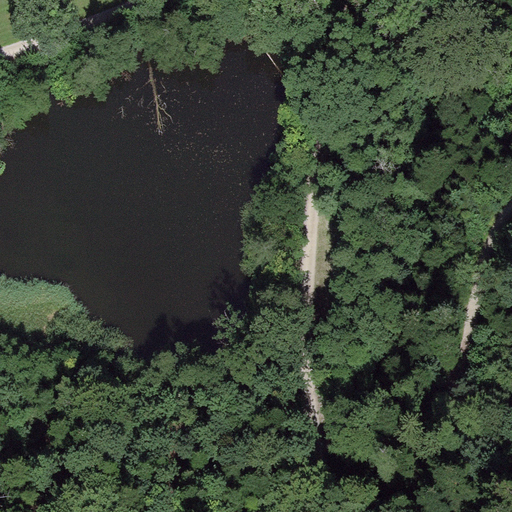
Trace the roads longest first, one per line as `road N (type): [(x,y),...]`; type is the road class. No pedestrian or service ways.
road 1 (track): [(338,0),(316,176),(309,330),(323,511)]
road 2 (track): [(315,424),(423,410),(450,397),(473,337),(476,278),(511,205)]
road 3 (track): [(163,0),(0,51)]
